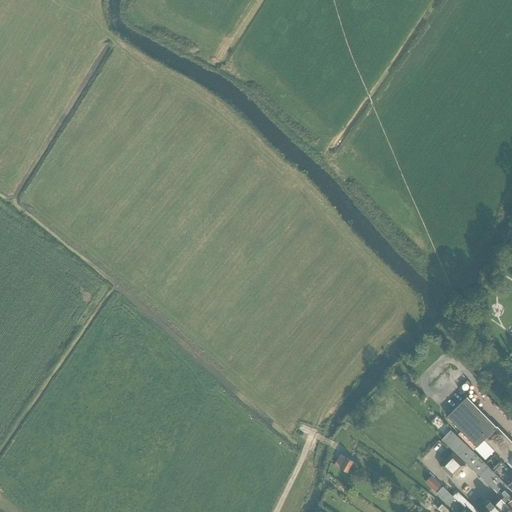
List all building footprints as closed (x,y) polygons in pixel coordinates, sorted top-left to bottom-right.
[(511,442),(497,426),(496,427),(467,397),(447,417),(461,431),(458,434),(474,450),(475,448),(485,459),(494,450),(508,464),(511,468),(511,442)] [(511,490),(491,469),(483,461),(451,430),(442,439),(450,447),(494,490),(500,496),(500,497),(501,498),(511,509),(511,490)] [(352,439),(345,452),(366,465),(372,455),(358,446),(360,444),(352,439)] [(334,464),(353,474),(357,468),(354,466),(357,462),(340,454),(334,464)] [(452,479),(464,466),(452,454),(439,466),(452,479)] [(511,471),(508,467),(501,460),(491,469),(511,490),(511,471)] [(441,485),(431,476),(425,483),(434,491),(441,485)] [(511,511),(511,509),(501,498),(494,505),(488,499),(484,504),(490,509),(487,511),(485,511),(484,511),(478,511),(457,492),(452,497),(443,487),(436,493),(447,504),(450,504),(455,499),(464,507),(466,506),(471,511),(511,511)] [(430,498),(428,501),(433,505),(436,502),(431,497),(430,498)]
